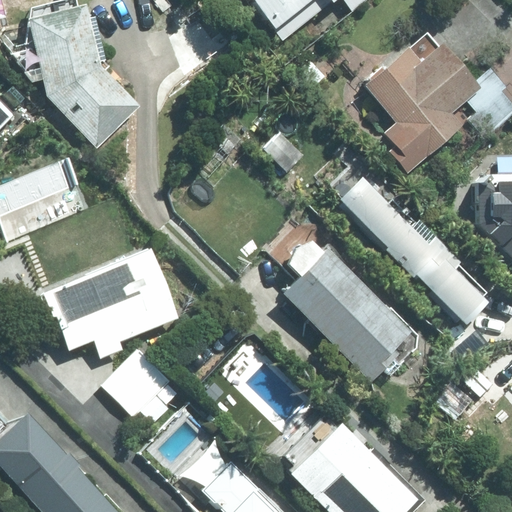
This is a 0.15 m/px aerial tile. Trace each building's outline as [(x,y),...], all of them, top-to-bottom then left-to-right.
[(241,0),(278,43),(330,0),(344,0),(352,9),(362,0),(241,0)] [(83,2),(26,16),(45,93),(98,144),(138,104),(100,67),(83,2)] [(425,29),(363,84),(394,119),(376,135),(407,171),(462,123),(451,110),(477,88),(425,29)] [(324,77),(308,59),(293,73),(308,90),(324,77)] [(0,125),(11,115),(0,104),(0,125)] [(511,259),(511,176),(509,179),(501,171),(496,175),(488,167),(468,188),(479,199),(471,207),(479,214),(473,220),(511,259)] [(361,171),(336,197),(464,324),(489,299),(361,171)] [(299,273),(280,292),(369,380),(385,364),(391,370),(421,339),(327,245),(321,251),(307,237),(285,258),(299,273)] [(148,246),(41,290),(66,351),(93,340),(98,354),(179,321),(148,246)] [(101,384),(133,416),(169,380),(136,348),(101,384)] [(479,401),(495,384),(475,365),(459,382),(479,401)] [(0,435),(0,465),(41,511),(117,511),(27,412),(0,435)] [(334,423),(289,470),(332,511),(398,511),(412,497),(334,423)] [(280,511),(226,461),(201,488),(226,511),(280,511)]
